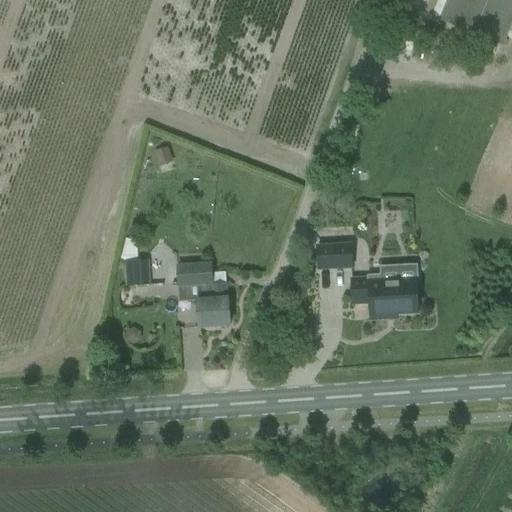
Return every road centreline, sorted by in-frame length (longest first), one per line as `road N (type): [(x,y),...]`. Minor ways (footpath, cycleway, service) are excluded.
road 1 (tertiary): [(0,421),(511,387)]
road 2 (track): [(375,0),(364,69),(228,406)]
